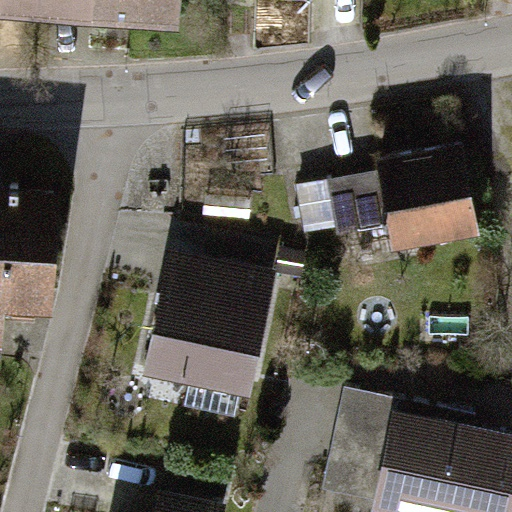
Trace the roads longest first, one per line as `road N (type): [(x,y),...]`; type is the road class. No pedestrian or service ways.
road 1 (residential): [(125,96),(26,511)]
road 2 (residential): [(125,96),(362,70),(511,43)]
road 3 (residential): [(0,102),(125,96)]
